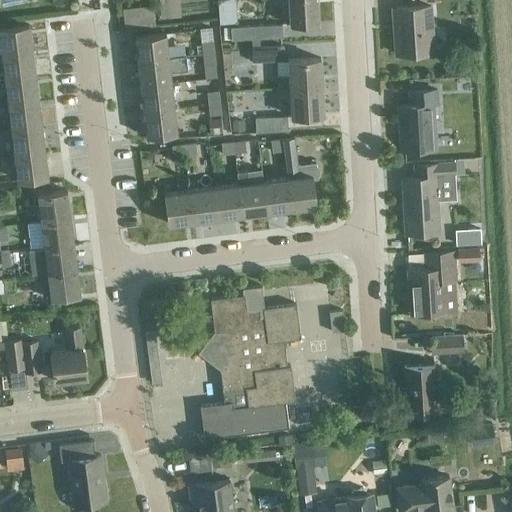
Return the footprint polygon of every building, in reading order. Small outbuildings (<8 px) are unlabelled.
[(178,0),(157,0),(160,18),(180,16),(178,0)] [(237,21),(236,0),(218,0),(220,23),(237,21)] [(318,22),(317,0),(288,0),(290,24),(318,22)] [(397,54),(434,52),(431,6),(396,8),(398,31),(395,31),(397,54)] [(124,28),(153,25),(151,8),(122,11),(124,28)] [(0,32),(3,54),(33,51),(29,25),(0,28),(0,32)] [(232,27),(233,40),(252,39),(259,39),(283,38),(283,25),(232,27)] [(139,61),(169,57),(166,32),(136,36),(139,61)] [(300,38),(301,47),(328,45),(327,36),(300,38)] [(204,53),(215,52),(214,40),(203,41),(204,53)] [(285,60),(284,45),(260,46),(252,47),(253,62),(285,60)] [(36,76),(33,51),(3,54),(6,79),(36,76)] [(216,64),(215,52),(204,53),(205,65),(216,64)] [(169,57),(139,61),(142,86),(173,82),(171,72),(187,70),(185,55),(169,57)] [(277,88),(291,87),(323,86),(321,57),(290,59),(290,74),(277,74),(277,88)] [(39,101),(36,76),(6,79),(9,104),(39,101)] [(471,94),(470,79),(460,79),(461,95),(471,94)] [(176,106),(173,82),(142,86),(145,110),(176,106)] [(323,86),(291,87),(293,116),(325,114),(323,86)] [(434,104),(438,103),(438,89),(410,91),(411,104),(401,105),(403,131),(401,132),(402,149),(436,148),(434,104)] [(210,103),(221,101),(219,90),(208,91),(210,103)] [(42,125),(39,101),(9,104),(12,129),(42,125)] [(221,101),(210,103),(211,115),(222,113),(221,101)] [(179,132),(176,106),(145,110),(148,136),(179,132)] [(258,132),(289,130),(288,115),(257,117),(258,132)] [(221,132),(219,119),(209,120),(211,133),(221,132)] [(233,130),(243,130),(243,121),(232,122),(233,130)] [(45,150),(42,125),(12,129),(15,154),(45,150)] [(457,149),(496,148),(496,135),(456,136),(457,149)] [(295,138),(283,139),(284,150),(288,177),(292,207),(317,204),(314,178),(318,178),(317,175),(319,173),(318,166),(316,164),(316,162),(298,164),(295,138)] [(246,139),(235,141),(236,153),(247,151),(246,139)] [(284,150),(283,139),(271,140),(273,151),(284,150)] [(236,153),(235,141),(223,142),(224,154),(236,153)] [(186,144),(187,155),(199,154),(197,143),(186,144)] [(187,155),(186,144),(174,146),(175,156),(187,155)] [(45,150),(15,154),(18,180),(48,176),(45,150)] [(415,176),(403,176),(407,233),(438,231),(435,175),(455,174),(454,161),(415,164),(415,176)] [(250,182),(249,170),(238,171),(240,183),(244,213),(268,210),(264,180),(250,182)] [(288,177),(264,180),(268,210),(292,207),(288,177)] [(240,183),(215,186),(219,217),(244,213),(240,183)] [(20,195),(31,193),(31,186),(19,188),(20,195)] [(219,217),(215,186),(190,189),(194,220),(219,217)] [(194,220),(190,189),(164,193),(168,223),(194,220)] [(41,222),(71,218),(68,190),(38,194),(41,222)] [(71,218),(41,222),(44,248),(74,245),(71,218)] [(7,223),(0,223),(0,237),(8,237),(7,223)] [(484,245),(483,230),(460,231),(461,246),(484,245)] [(31,250),(28,250),(31,275),(48,273),(78,270),(75,245),(44,248),(31,250)] [(479,248),(459,249),(460,261),(480,260),(479,248)] [(454,250),(426,252),(408,253),(409,269),(412,313),(448,311),(455,310),(454,279),(455,279),(454,250)] [(11,251),(0,252),(1,264),(12,263),(11,251)] [(78,270),(48,273),(51,299),(81,295),(78,270)] [(14,277),(3,278),(5,291),(15,290),(14,277)] [(198,350),(221,367),(225,401),(201,403),(204,436),(289,426),(286,401),(295,400),(291,364),(275,366),(274,362),(280,361),(279,351),(286,350),(285,338),(301,336),(297,303),(265,307),(263,283),(244,285),(245,293),(212,297),(216,328),(198,350)] [(306,283),(307,300),(338,300),(338,283),(306,283)] [(330,310),(332,331),(346,330),(343,308),(330,310)] [(0,341),(6,341),(8,340),(6,317),(0,317),(0,341)] [(54,380),(87,376),(80,326),(64,328),(67,348),(50,350),(54,380)] [(432,352),(463,350),(462,335),(431,337),(432,352)] [(8,340),(6,341),(9,369),(26,367),(23,342),(22,339),(8,340)] [(23,342),(26,367),(27,373),(41,371),(38,341),(23,342)] [(402,412),(437,410),(434,363),(404,365),(406,398),(402,398),(402,412)] [(7,379),(1,380),(2,389),(12,387),(11,382),(7,383),(7,379)] [(468,425),(471,443),(494,440),(492,422),(468,425)] [(278,436),(278,444),(291,443),(290,435),(278,436)] [(101,454),(95,455),(93,439),(59,443),(61,459),(67,459),(69,475),(71,475),(75,505),(105,501),(101,471),(103,471),(101,454)] [(28,452),(36,462),(47,453),(39,443),(28,452)] [(21,446),(5,448),(6,461),(22,459),(21,446)] [(308,447),(292,449),(298,495),(314,493),(308,447)] [(275,449),(244,452),(245,462),(276,458),(275,449)] [(227,451),(189,457),(191,472),(213,470),(213,466),(230,464),(227,451)] [(372,462),(374,474),(387,472),(385,460),(372,462)] [(453,511),(449,474),(420,478),(421,482),(396,486),(399,511),(424,507),(424,511),(453,511)] [(234,511),(230,479),(188,484),(190,501),(198,500),(199,511),(234,511)] [(366,493),(366,489),(363,486),(353,488),(351,491),(352,494),(347,495),(347,496),(317,500),(318,511),(373,511),(371,492),(366,493)] [(390,493),(377,495),(379,507),(392,505),(390,493)]
